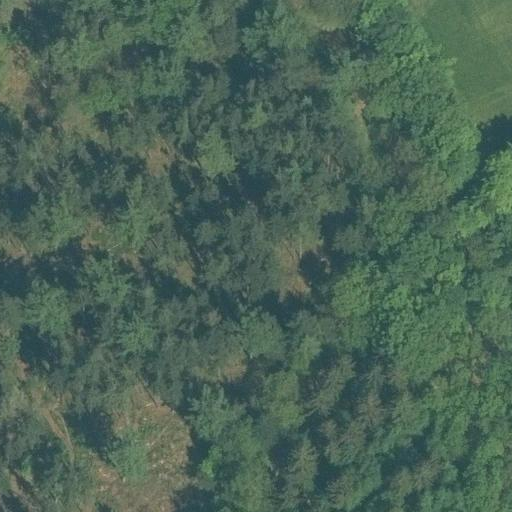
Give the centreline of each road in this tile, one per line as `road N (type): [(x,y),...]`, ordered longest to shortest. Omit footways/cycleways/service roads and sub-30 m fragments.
road 1 (track): [(350,0),(511,328)]
road 2 (track): [(335,355),(452,206)]
road 3 (track): [(247,511),(335,355)]
